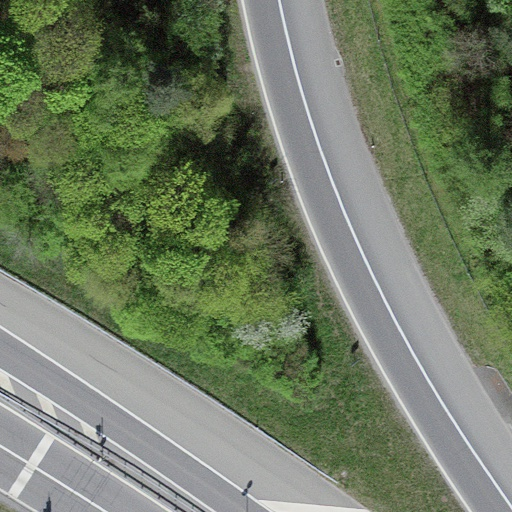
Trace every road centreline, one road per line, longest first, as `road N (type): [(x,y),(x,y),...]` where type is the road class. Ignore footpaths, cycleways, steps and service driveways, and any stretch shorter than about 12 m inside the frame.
road 1 (motorway): [(492,511),(434,426),(328,226),(260,0)]
road 2 (motorway): [(243,511),(0,349)]
road 3 (motorway): [(0,446),(103,511)]
